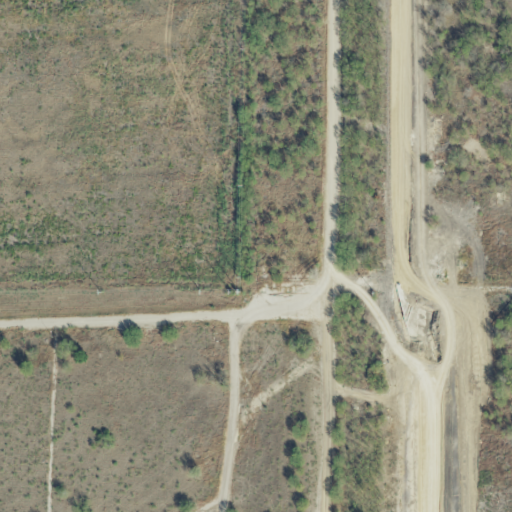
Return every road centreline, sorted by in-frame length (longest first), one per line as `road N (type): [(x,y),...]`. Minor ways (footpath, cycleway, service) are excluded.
road 1 (residential): [(0,326),(326,318)]
road 2 (residential): [(332,0),(326,318)]
road 3 (track): [(326,318),(337,369),(331,511)]
